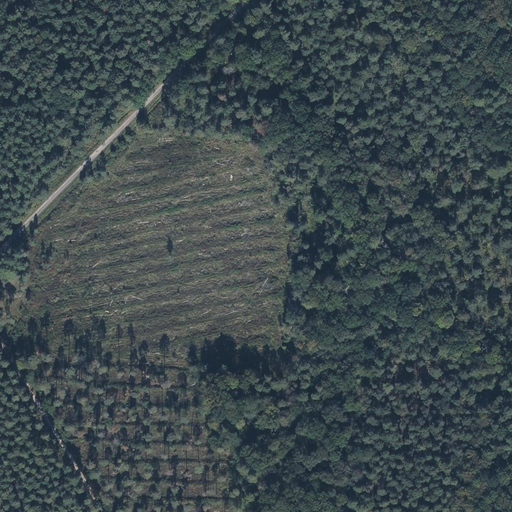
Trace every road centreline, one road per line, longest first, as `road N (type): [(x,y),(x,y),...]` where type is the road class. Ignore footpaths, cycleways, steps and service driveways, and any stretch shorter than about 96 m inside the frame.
road 1 (track): [(247,0),(0,251)]
road 2 (track): [(0,336),(102,511)]
